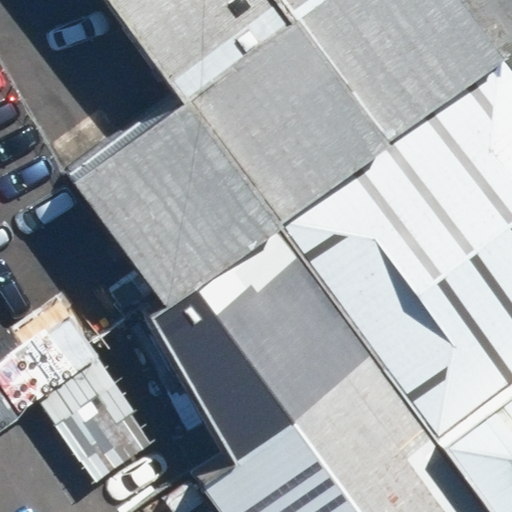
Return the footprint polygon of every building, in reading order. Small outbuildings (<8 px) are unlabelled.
[(50,182),(137,303),(257,216),(489,49),(511,80),(511,0),(98,0),(168,96),(50,182)] [(511,80),(489,49),(257,216),(415,433),(511,362),(511,80)] [(181,469),(212,511),(472,511),(257,216),(137,303),(128,311),(206,449),(181,469)] [(0,423),(8,419),(54,491),(133,440),(43,300),(0,327),(0,423)] [(511,511),(511,362),(415,433),(472,511),(511,511)]
